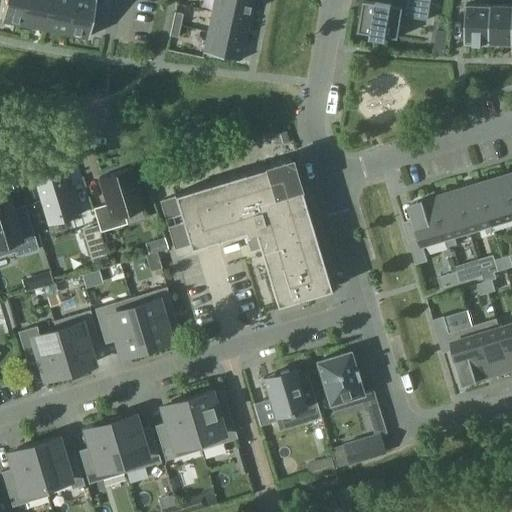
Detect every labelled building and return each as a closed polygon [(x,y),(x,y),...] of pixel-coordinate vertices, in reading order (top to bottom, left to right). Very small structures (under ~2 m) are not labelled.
[(23,24),(27,0),(4,0),(0,20),(23,24)] [(44,28),(49,0),(27,0),(23,24),(44,28)] [(65,33),(71,0),(49,0),(44,28),(65,33)] [(71,0),(65,33),(87,37),(94,0),(71,0)] [(249,19),(253,0),(213,0),(211,11),(249,19)] [(364,0),(359,31),(398,38),(404,8),(429,12),(430,0),(382,0),(382,3),(364,0)] [(466,4),(465,42),(466,42),(466,43),(489,44),(489,43),(490,43),(491,5),(466,4)] [(491,5),(490,43),(511,43),(511,5),(491,5)] [(174,11),(171,23),(180,25),(182,14),(174,11)] [(245,39),(249,19),(211,11),(207,31),(245,39)] [(177,37),(180,25),(171,23),(169,35),(177,37)] [(437,29),(434,48),(445,50),(449,31),(437,29)] [(240,60),(245,39),(207,31),(202,52),(240,60)] [(175,197),(160,201),(166,218),(180,214),(183,223),(168,227),(175,249),(189,244),(190,247),(247,230),(255,234),(276,305),(330,288),(290,158),(174,194),(175,197)] [(32,171),(31,172),(47,225),(48,225),(48,223),(77,214),(77,216),(78,216),(62,162),(61,163),(61,164),(32,173),(32,171)] [(130,168),(99,177),(107,204),(93,208),(100,232),(127,223),(124,214),(143,209),(130,168)] [(511,174),(503,178),(511,206),(511,174)] [(511,206),(503,178),(480,184),(492,223),(494,230),(511,224),(511,206)] [(480,184),(457,191),(469,230),(492,223),(480,184)] [(457,191),(435,198),(449,246),(457,244),(454,234),(469,230),(457,191)] [(28,216),(15,220),(8,196),(4,196),(3,192),(0,193),(0,255),(14,251),(15,256),(38,249),(28,216)] [(420,236),(408,239),(416,264),(428,260),(423,244),(445,237),(448,246),(449,246),(435,198),(419,203),(418,201),(417,201),(417,202),(410,204),(413,215),(413,216),(414,216),(420,236)] [(107,260),(101,239),(86,243),(92,264),(107,260)] [(494,254),(478,259),(485,281),(492,279),(496,278),(494,271),(506,268),(502,257),(495,259),(494,254)] [(511,261),(510,255),(502,257),(506,268),(511,266),(511,261)] [(464,268),(456,271),(460,282),(468,280),(464,268)] [(40,286),(52,282),(49,271),(37,275),(40,286)] [(492,279),(485,281),(488,293),(496,290),(492,279)] [(485,281),(477,283),(481,295),(488,293),(485,281)] [(166,286),(128,298),(144,350),(146,349),(146,347),(150,346),(151,348),(170,342),(168,333),(168,332),(167,333),(162,316),(174,312),(166,286)] [(128,298),(94,308),(105,343),(117,339),(121,354),(123,354),(122,351),(128,349),(129,352),(132,351),(132,354),(133,354),(133,353),(144,350),(128,298)] [(55,329),(54,330),(66,371),(68,370),(69,372),(82,368),(82,369),(83,369),(82,366),(93,363),(88,348),(100,344),(90,309),(53,320),(55,329)] [(444,315),(432,319),(443,352),(454,349),(461,370),(460,370),(464,381),(471,379),(471,380),(472,380),(472,377),(487,373),(473,325),(449,332),(444,315)] [(497,317),(496,318),(510,366),(511,365),(511,322),(499,327),(497,317)] [(496,318),(473,325),(487,373),(494,370),(495,373),(507,369),(506,367),(510,366),(496,318)] [(36,325),(17,331),(25,357),(37,353),(42,369),(41,370),(42,370),(45,380),(64,374),(63,372),(66,371),(54,330),(39,334),(36,325)] [(349,351),(316,361),(329,403),(362,393),(357,379),(359,378),(356,368),(354,369),(349,351)] [(277,379),(265,383),(275,415),(288,411),(289,413),(293,412),(293,410),(305,406),(309,421),(321,417),(311,383),(299,387),(293,368),(275,373),(277,379)] [(210,389),(183,397),(196,440),(197,440),(200,449),(237,438),(229,412),(217,416),(212,399),(213,398),(210,389)] [(166,421),(154,425),(165,460),(200,449),(197,440),(196,440),(183,397),(171,400),(172,403),(162,406),(166,421)] [(108,419),(124,472),(161,461),(150,426),(138,430),(133,415),(123,418),(122,415),(108,419)] [(88,483),(124,472),(108,419),(83,427),(87,437),(87,436),(93,453),(80,457),(88,483)] [(343,444),(349,462),(383,452),(378,433),(343,444)] [(57,435),(30,443),(46,496),(49,495),(46,486),(69,479),(71,488),(84,484),(76,458),(64,462),(59,445),(60,445),(57,435)] [(12,506),(46,496),(30,443),(18,447),(19,449),(9,452),(13,467),(1,471),(12,506)] [(321,471),(333,467),(330,456),(317,460),(321,471)] [(176,505),(178,511),(189,511),(190,511),(187,501),(176,505)]
